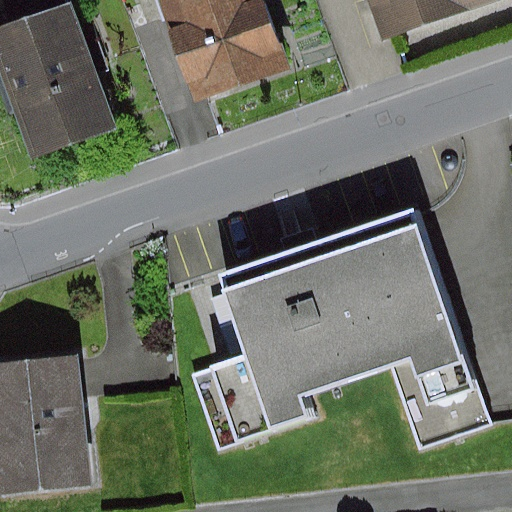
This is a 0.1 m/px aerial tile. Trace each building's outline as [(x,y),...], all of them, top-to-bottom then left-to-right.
[(28,115),(42,166),(132,141),(99,19),(81,24),(73,0),(23,0),(5,5),(23,73),(6,78),(17,118),(28,115)] [(289,0),(179,0),(215,110),(315,78),(289,0)] [(511,0),(393,0),(408,44),(511,9),(511,0)] [(428,234),(237,298),(273,403),(467,341),(428,234)] [(103,368),(8,374),(15,496),(110,490),(103,368)]
